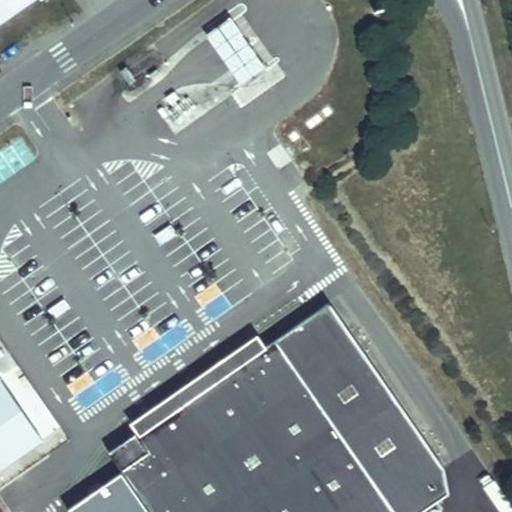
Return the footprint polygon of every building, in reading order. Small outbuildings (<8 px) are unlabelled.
[(0,0),(0,25),(36,0),(0,0)] [(266,69),(232,20),(211,35),(245,84),(266,69)] [(121,470),(100,485),(118,511),(422,511),(448,494),(443,466),(328,301),(137,433),(136,432),(108,451),(121,470)] [(257,334),(129,422),(137,433),(265,345),(257,334)] [(0,468),(42,440),(0,378),(0,468)] [(118,511),(100,485),(66,508),(68,511),(118,511)]
